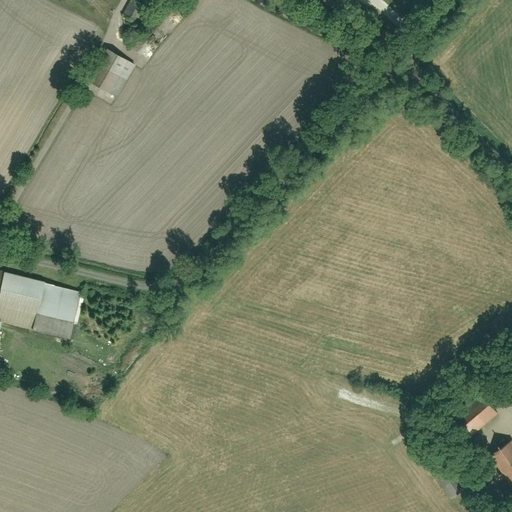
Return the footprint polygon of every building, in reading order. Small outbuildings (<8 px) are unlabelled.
[(146,2),(142,0),(134,0),(130,10),(140,14),(146,2)] [(185,10),(172,23),(176,27),(188,13),(185,10)] [(131,63),(107,50),(89,83),(113,96),(131,63)] [(83,290),(0,269),(0,321),(5,323),(71,339),(83,290)] [(481,398),(449,423),(464,440),(495,415),(481,398)] [(511,444),(510,442),(491,456),(511,486),(511,444)]
